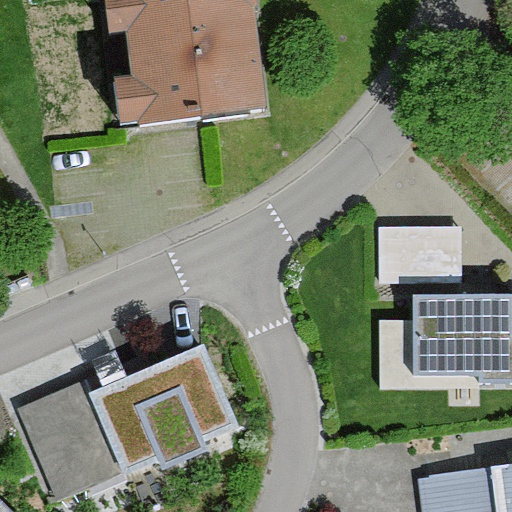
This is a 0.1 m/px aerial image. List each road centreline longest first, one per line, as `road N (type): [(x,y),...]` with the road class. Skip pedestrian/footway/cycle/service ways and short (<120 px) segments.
road 1 (residential): [(459,0),(440,46),(356,160),(235,252)]
road 2 (residential): [(235,252),(295,424),(273,511)]
road 3 (residential): [(235,252),(0,349)]
